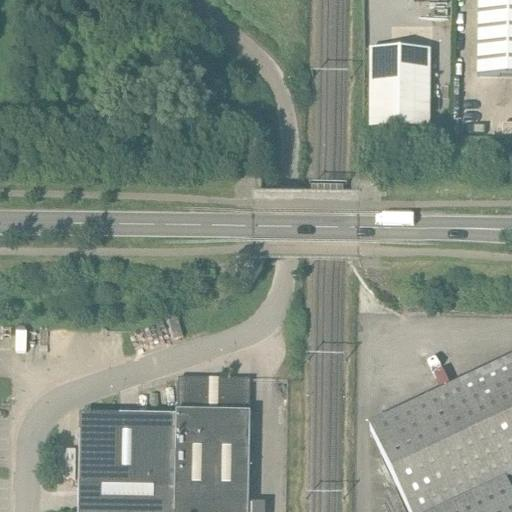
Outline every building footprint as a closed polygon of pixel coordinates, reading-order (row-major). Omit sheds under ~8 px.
[(511,0),(476,0),(475,82),(511,82),(511,0)] [(370,132),(432,132),(432,51),(370,51),(370,132)] [(511,511),(511,362),(370,429),(409,511),(511,511)] [(78,511),(248,511),(250,415),(249,415),(250,381),(178,380),(177,414),(176,414),(176,418),(174,491),(78,489),(78,511)] [(80,434),(78,489),(174,491),(176,418),(80,416),(80,434)]
